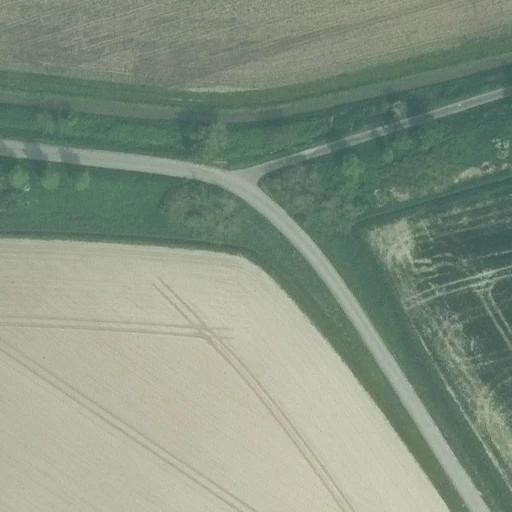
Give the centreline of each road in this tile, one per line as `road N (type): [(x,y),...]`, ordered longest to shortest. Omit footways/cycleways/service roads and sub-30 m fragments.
road 1 (unclassified): [(480,511),(379,348),(286,228),(239,182)]
road 2 (unclassified): [(239,182),(263,166),(511,89)]
road 3 (unclassified): [(239,182),(184,167),(0,145)]
